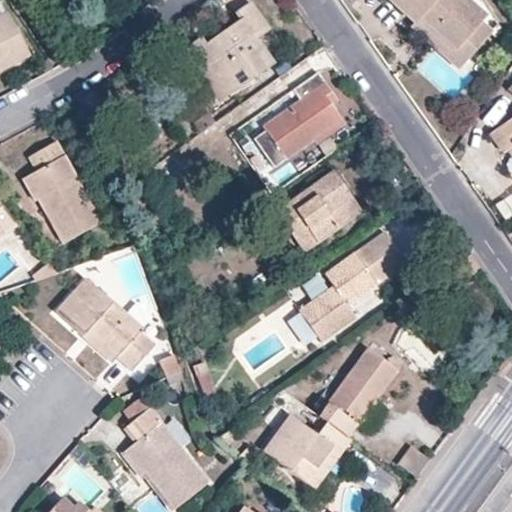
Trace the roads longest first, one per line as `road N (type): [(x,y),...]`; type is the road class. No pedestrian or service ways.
road 1 (residential): [(313,0),(511,278)]
road 2 (residential): [(193,0),(0,121)]
